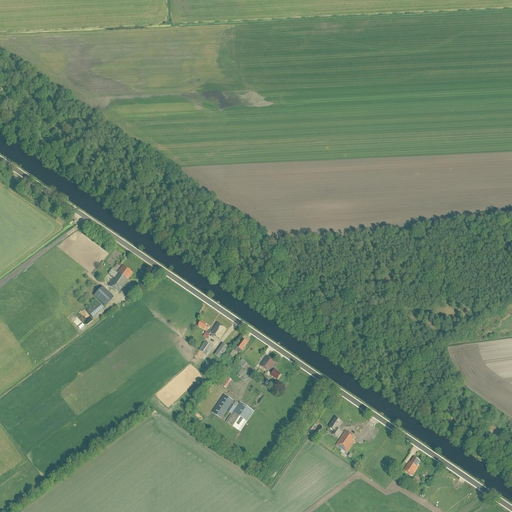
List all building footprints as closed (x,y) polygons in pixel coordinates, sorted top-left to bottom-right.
[(118,294),(132,274),(122,267),(108,287),(118,294)] [(103,273),(100,277),(106,282),(109,278),(103,273)] [(127,300),(141,289),(138,286),(124,296),(127,300)] [(115,298),(103,289),(96,299),(109,308),(115,298)] [(79,314),(85,321),(96,313),(90,305),(79,314)] [(69,321),(65,325),(72,332),(76,328),(69,321)] [(211,333),(208,330),(210,328),(202,322),(198,327),(207,332),(206,334),(210,336),(210,335),(220,341),(226,330),(217,324),(211,333)] [(243,352),(245,348),(244,347),(247,342),(243,339),(237,348),(238,348),(236,351),(239,354),(241,351),(243,352)] [(207,356),(213,347),(205,342),(200,351),(207,356)] [(208,358),(215,362),(221,351),(214,347),(208,358)] [(275,372),(272,370),(276,363),(267,357),(261,367),(272,375),(271,376),(278,381),(281,376),(275,371),(275,372)] [(243,368),(247,363),(242,360),(239,365),(243,368)] [(263,380),(270,386),(272,383),(266,377),(263,380)] [(234,401),(224,395),(212,413),(222,420),(227,412),(231,415),(226,422),(240,432),(254,412),(240,402),(239,404),(234,401)] [(338,438),(342,433),(338,430),(343,423),(335,418),(329,428),(334,431),(332,434),(338,438)] [(347,454),(355,442),(353,441),(355,438),(345,431),(336,446),(347,454)] [(418,465),(420,462),(414,458),(411,463),(409,462),(403,471),(412,477),(419,466),(418,465)] [(401,482),(404,478),(398,474),(395,479),(401,482)]
